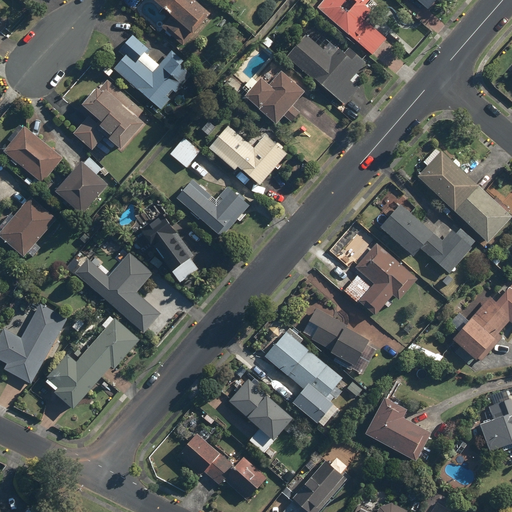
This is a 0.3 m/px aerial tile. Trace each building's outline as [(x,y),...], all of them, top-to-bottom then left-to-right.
[(186,0),(151,0),(150,1),(170,19),(160,30),(180,49),(208,19),(186,0)] [(322,0),(314,10),(328,22),(370,58),(385,41),(361,21),(374,6),(369,1),(369,0),(322,0)] [(401,0),(405,3),(408,0),(412,0),(427,12),(436,0),(401,0)] [(166,98),(172,92),(175,95),(192,75),(180,65),(182,62),(171,53),(158,67),(142,54),(146,50),(131,36),(117,52),(123,57),(112,70),(159,112),(169,101),(166,98)] [(320,51),(302,36),(284,58),(342,106),(356,89),(353,87),(359,79),(355,76),(364,64),(346,49),(341,55),(327,43),(320,51)] [(249,81),(242,89),(230,79),(223,86),(235,97),(238,93),(243,97),(241,99),(274,128),(303,96),(279,74),(266,88),(257,81),(254,85),(249,81)] [(117,154),(141,127),(135,121),(142,112),(106,80),(76,114),(84,121),(72,135),(91,152),(103,138),(107,141),(105,143),(117,154)] [(262,134),(250,147),(227,125),(205,148),(231,172),(234,169),(255,189),(285,156),(280,151),(282,148),(276,143),(274,144),(262,134)] [(63,161),(22,128),(0,154),(41,187),(63,161)] [(181,140),(168,155),(185,169),(198,154),(181,140)] [(425,167),(415,178),(450,214),(451,212),(484,245),(510,220),(504,215),(506,213),(492,199),(489,201),(437,147),(421,163),(425,167)] [(77,220),(105,188),(94,178),(101,170),(88,159),(81,167),(79,165),(51,196),(77,220)] [(248,208),(225,187),(214,200),(191,180),(173,199),(219,241),(248,208)] [(24,254),(30,260),(40,249),(34,244),(54,221),(30,199),(0,232),(0,240),(20,259),(24,254)] [(428,235),(398,207),(378,229),(408,257),(428,235)] [(153,219),(137,231),(140,235),(131,241),(140,253),(149,247),(177,285),(196,270),(188,259),(192,256),(164,219),(157,224),(153,219)] [(474,243),(455,226),(426,258),(445,275),(474,243)] [(374,242),(351,267),(370,285),(354,303),(371,318),(391,297),(396,301),(415,280),(374,242)] [(152,275),(128,253),(113,270),(104,261),(97,269),(85,259),(72,275),(142,336),(160,315),(136,294),(152,275)] [(468,319),(492,341),(493,340),(497,343),(502,337),(498,333),(507,323),(511,327),(511,285),(510,284),(500,295),(497,293),(491,299),(488,297),(468,319)] [(20,338),(2,329),(0,332),(0,362),(5,366),(2,371),(29,386),(64,321),(36,307),(20,338)] [(366,343),(344,330),(345,327),(315,309),(300,336),(328,352),(327,355),(333,359),(331,362),(349,372),(366,343)] [(103,329),(73,364),(64,356),(41,383),(52,393),(51,395),(70,412),(108,369),(111,371),(138,341),(109,315),(99,326),(103,329)] [(492,341),(468,319),(449,341),(457,348),(452,354),(467,368),(492,341)] [(333,411),(323,402),(341,382),(285,330),(262,355),(300,389),(287,403),(316,430),(333,411)] [(248,442),(261,454),(291,423),(247,381),(226,402),(258,432),(248,442)] [(360,391),(351,382),(345,389),(354,397),(360,391)] [(411,464),(427,435),(399,420),(404,411),(381,398),(360,436),(411,464)] [(491,421),(476,426),(485,454),(502,448),(503,452),(511,449),(511,451),(511,405),(510,400),(486,408),(491,421)] [(194,435),(174,457),(198,478),(202,473),(217,487),(225,478),(228,480),(225,483),(245,502),(265,479),(241,457),(233,466),(219,454),(217,456),(194,435)] [(309,511),(342,477),(339,474),(346,467),(335,457),(328,464),(324,459),(285,499),(289,503),(281,511),(309,511)] [(279,511),(287,504),(281,498),(269,510),(271,511),(279,511)] [(405,511),(381,499),(374,511),(370,511),(357,505),(353,511),(405,511)] [(0,511),(24,511),(0,500),(0,511)]
